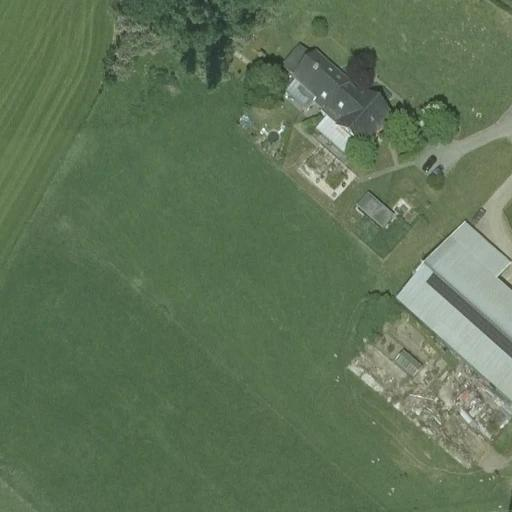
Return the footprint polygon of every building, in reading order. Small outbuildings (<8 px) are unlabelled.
[(324,115),(346,88),(347,87),(313,58),(292,83),(315,103),(313,105),(324,115)] [(346,88),(324,115),(321,119),(360,152),(389,119),(364,97),(361,101),(346,88)] [(414,185),(402,197),(411,206),(423,193),(414,185)] [(464,229),(395,306),(511,408),(511,301),(494,286),(509,269),(464,229)] [(404,355),(396,361),(407,378),(416,372),(404,355)]
